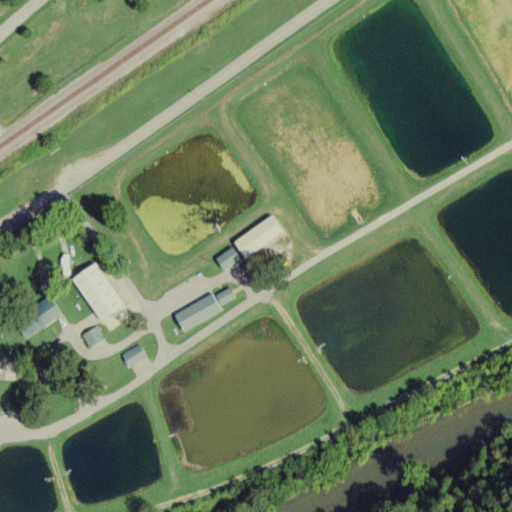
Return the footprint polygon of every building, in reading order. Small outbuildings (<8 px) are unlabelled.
[(228,245),(268,217),(280,234),(240,262),(228,245)] [(211,263),(226,251),(236,263),(221,275),(211,263)] [(99,257),(131,303),(106,321),(74,275),(99,257)] [(218,293),(233,284),(239,294),(224,303),(226,307),(186,329),(176,310),(216,289),(218,293)] [(28,338),(15,319),(52,292),(66,311),(28,338)] [(84,330),(97,321),(107,335),(94,344),(84,330)] [(100,343),(94,331),(80,338),(86,350),(100,343)] [(121,354),(141,342),(150,356),(130,368),(121,354)]
